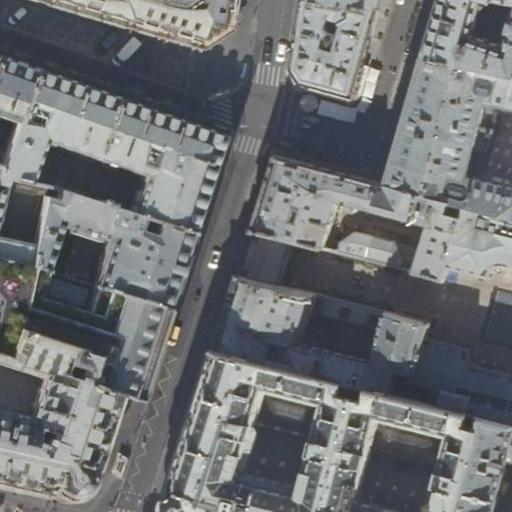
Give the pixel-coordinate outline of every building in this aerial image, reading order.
[(26,0),(138,34),(198,52),(231,28),(234,0),(26,0)] [(305,80),(354,93),(366,51),(380,0),(306,0),(301,37),(296,67),(305,80)] [(511,72),(511,0),(441,0),(426,54),(511,72)] [(511,72),(426,54),(408,116),(389,183),(468,204),(511,215),(511,185),(480,177),(486,151),(487,151),(493,128),(492,128),(499,102),(511,105),(511,72)] [(0,118),(14,123),(34,68),(0,56),(0,161),(4,151),(0,150),(0,118)] [(34,68),(14,123),(4,151),(0,161),(0,177),(28,183),(42,141),(138,176),(126,212),(191,234),(204,190),(222,135),(94,90),(34,68)] [(289,151),(287,157),(333,168),(357,175),(359,169),(289,151)] [(265,189),(252,229),(258,231),(295,240),(423,273),(436,276),(445,278),(449,264),(468,204),(389,183),(357,175),(333,168),(287,157),(276,154),(265,189)] [(0,177),(0,259),(15,263),(26,265),(41,197),(43,186),(28,183),(0,177)] [(51,200),(41,197),(26,265),(44,271),(59,226),(105,240),(91,286),(166,310),(178,274),(191,234),(126,212),(119,210),(99,204),(54,190),(51,200)] [(101,200),(99,204),(119,210),(121,204),(108,200),(107,202),(101,200)] [(511,215),(468,204),(449,264),(490,275),(491,271),(493,267),(498,264),(503,263),(511,265),(511,374),(496,370),(496,372),(478,367),(473,364),(470,359),(469,355),(471,349),(467,348),(466,349),(427,338),(416,380),(426,383),(424,388),(414,385),(411,398),(473,413),(485,416),(511,423),(511,215)] [(291,251),(295,240),(258,231),(255,238),(259,241),(259,244),(257,244),(254,254),(250,268),(251,269),(248,272),(245,273),(243,276),(275,284),(281,286),(283,278),(285,279),(290,263),(293,252),(291,251)] [(26,265),(15,263),(0,259),(0,356),(2,357),(12,330),(21,288),(26,265)] [(63,277),(44,271),(26,265),(21,288),(12,330),(88,355),(80,382),(117,395),(137,402),(151,359),(166,310),(91,286),(72,280),(63,277)] [(243,276),(238,275),(225,314),(214,348),(345,381),(372,388),(411,398),(414,385),(416,380),(427,338),(431,324),(281,286),(275,284),(243,276)] [(2,357),(0,356),(0,484),(47,495),(49,492),(51,494),(57,497),(66,499),(73,498),(78,495),(83,491),(86,485),(88,479),(88,473),(88,470),(93,468),(101,445),(117,395),(80,382),(88,355),(12,330),(2,357)] [(325,511),(355,396),(356,395),(343,392),(345,381),(214,348),(188,431),(170,488),(172,489),(174,492),(172,494),(168,498),(166,503),(166,507),(166,511),(325,511)] [(460,511),(482,428),(470,425),(473,413),(411,398),(372,388),(369,400),(355,396),(325,511),(460,511)] [(511,511),(511,423),(485,416),(482,428),(460,511),(511,511)]
